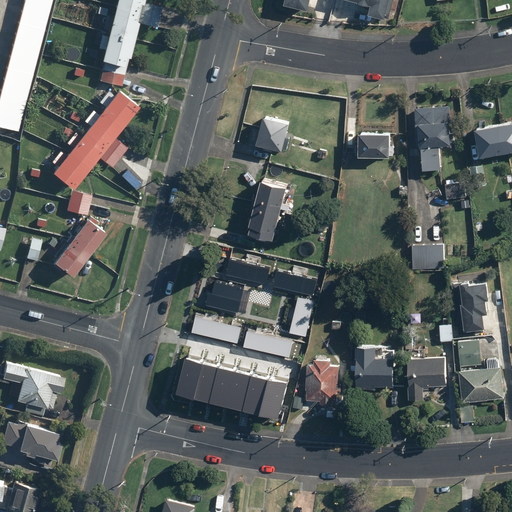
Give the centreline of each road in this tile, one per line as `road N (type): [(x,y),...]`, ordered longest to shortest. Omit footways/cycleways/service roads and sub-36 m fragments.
road 1 (residential): [(511,455),(332,462),(240,452),(118,423)]
road 2 (tertiary): [(138,346),(220,35)]
road 3 (residential): [(220,35),(361,59),(511,46)]
road 4 (residential): [(0,310),(138,346)]
